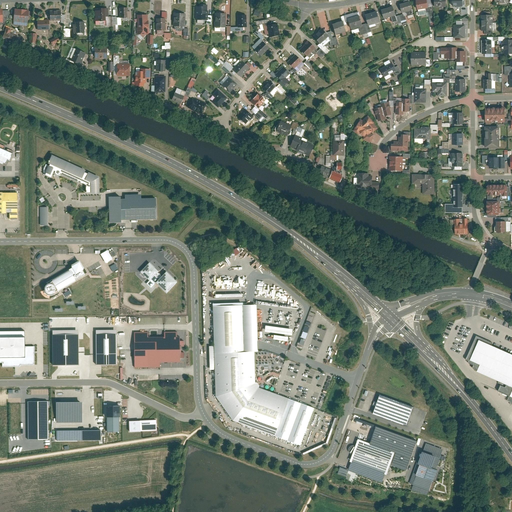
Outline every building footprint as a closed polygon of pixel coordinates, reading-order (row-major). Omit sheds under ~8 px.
[(427,0),(417,0),(419,9),(429,7),(427,0)] [(410,1),(401,4),(404,12),(413,9),(410,1)] [(394,6),(383,9),(386,18),(392,16),(397,14),(394,6)] [(208,7),(196,7),(195,20),(208,20),(208,7)] [(108,8),(95,8),(96,20),(109,19),(108,8)] [(28,10),(15,9),(14,24),(27,25),(27,19),(28,10)] [(61,11),(51,12),(51,20),(61,19),(61,11)] [(359,11),(345,15),(347,21),(350,20),(350,18),(360,15),(359,11)] [(378,11),(367,14),(370,24),(381,21),(378,11)] [(186,13),(174,13),(174,26),(185,26),(186,13)] [(226,13),(214,13),(214,27),(226,27),(226,13)] [(148,14),(138,15),(139,27),(137,27),(138,34),(141,34),(144,37),(147,34),(149,34),(148,14)] [(400,24),(408,22),(406,17),(405,17),(404,14),(397,16),(399,20),(400,24)] [(484,34),(491,34),(491,30),(496,30),(496,23),(492,23),(492,14),(480,15),(480,31),(484,31),(484,34)] [(247,27),(247,15),(238,15),(238,28),(247,27)] [(360,15),(350,18),(350,20),(353,28),(359,26),(363,24),(360,15)] [(165,18),(157,18),(158,29),(163,29),(166,29),(165,18)] [(269,19),(256,21),(257,27),(268,25),(270,25),(269,19)] [(84,21),(76,22),(76,24),(76,32),(84,32),(84,21)] [(344,21),(333,24),(336,33),(347,30),(344,21)] [(270,25),(268,25),(271,37),(280,35),(278,23),(270,25)] [(363,24),(359,26),(361,33),(371,30),(369,23),(363,24)] [(468,24),(455,25),(455,36),(468,36),(468,24)] [(322,29),(315,36),(321,42),(328,35),(322,29)] [(264,37),(258,30),(255,32),(261,38),(262,39),(264,37)] [(4,32),(1,39),(10,42),(12,36),(10,35),(4,32)] [(253,47),(256,49),(264,41),(262,39),(261,38),(253,47)] [(264,41),(256,49),(261,55),(269,47),(264,41)] [(309,41),(301,49),(307,55),(315,47),(309,41)] [(492,41),(482,41),(482,55),(492,56),(492,41)] [(107,46),(96,46),(95,57),(107,57),(107,46)] [(322,49),(321,48),(317,52),(322,57),(326,53),(322,49)] [(86,53),(76,49),(72,59),(81,63),(86,53)] [(458,52),(457,49),(445,49),(445,55),(446,60),(458,60),(458,52)] [(466,52),(458,52),(458,60),(458,63),(467,63),(466,52)] [(427,53),(412,53),(412,66),(427,66),(427,53)] [(296,54),(288,62),(294,68),(302,60),(296,54)] [(165,60),(157,60),(157,70),(165,70),(165,60)] [(242,60),(234,69),(241,76),(250,67),(242,60)] [(313,66),(308,60),(304,63),(310,69),(313,66)] [(233,67),(227,61),(223,65),(225,67),(230,71),(233,67)] [(394,62),(381,69),(385,77),(390,74),(389,71),(393,69),(396,75),(402,72),(399,66),(396,67),(394,62)] [(119,64),(118,64),(118,76),(130,75),(130,64),(119,64)] [(290,72),(284,66),(276,75),(281,80),(282,80),(290,72)] [(151,77),(151,69),(142,68),(142,71),(146,71),(146,77),(151,77)] [(142,71),(136,71),(136,84),(146,85),(146,77),(146,71),(142,71)] [(230,77),(223,85),(229,92),(237,84),(230,77)] [(161,78),(155,78),(155,91),(165,91),(166,78),(161,78)] [(466,80),(456,80),(456,93),(466,93),(466,80)] [(492,81),(483,80),(483,90),(491,90),(492,81)] [(276,86),(271,81),(265,89),(270,93),(276,86)] [(447,83),(433,84),(433,92),(438,92),(448,92),(447,83)] [(280,84),(277,87),(283,92),(286,90),(283,87),(280,84)] [(186,100),(192,88),(189,87),(186,92),(183,98),(186,100)] [(178,88),(172,100),(181,104),(183,98),(186,92),(178,88)] [(227,97),(218,89),(213,94),(217,97),(213,101),(218,106),(227,97)] [(427,90),(416,90),(416,104),(427,104),(427,90)] [(259,93),(251,101),(258,108),(266,100),(259,93)] [(206,104),(195,100),(191,108),(202,112),(206,104)] [(389,102),(382,104),(383,106),(385,115),(392,114),(389,102)] [(255,106),(250,112),(254,116),(254,115),(259,110),(255,106)] [(377,108),(380,120),(386,119),(385,115),(383,106),(377,108)] [(487,107),(487,122),(507,121),(506,107),(487,107)] [(246,109),(239,117),(247,124),(254,116),(250,112),(246,109)] [(267,117),(259,110),(254,115),(263,122),(267,117)] [(464,114),(453,114),(453,125),(464,125),(464,114)] [(362,118),(354,130),(360,134),(361,133),(366,136),(364,139),(372,141),(375,134),(372,133),(373,131),(374,132),(378,127),(368,115),(363,120),(362,118)] [(291,125),(281,121),(278,131),(287,135),(291,125)] [(501,126),(486,126),(486,147),(501,147),(501,126)] [(422,128),(416,128),(415,138),(431,138),(431,127),(422,127),(422,128)] [(464,144),(464,133),(453,133),(453,144),(464,144)] [(392,143),(392,150),(408,151),(409,135),(402,135),(402,137),(400,136),(400,141),(396,141),(396,143),(392,143)] [(301,139),(295,137),(292,146),(298,148),(301,139)] [(314,144),(301,139),(298,148),(297,150),(309,155),(314,144)] [(344,140),(334,140),(333,154),(337,155),(344,155),(344,140)] [(0,163),(3,165),(4,163),(5,164),(7,159),(9,160),(12,154),(3,150),(5,147),(0,144),(0,163)] [(465,166),(464,153),(453,153),(453,166),(465,166)] [(100,178),(51,156),(43,174),(52,177),(55,171),(55,173),(56,175),(57,175),(59,175),(61,174),(88,186),(89,193),(100,193),(100,178)] [(403,157),(390,156),(390,170),(403,170),(403,157)] [(506,168),(506,157),(490,157),(490,167),(506,168)] [(320,173),(330,177),(333,170),(323,166),(320,173)] [(342,174),(333,170),(330,177),(339,181),(342,174)] [(359,173),(359,184),(373,184),(373,175),(370,175),(370,173),(359,173)] [(435,174),(414,174),(414,183),(425,184),(424,193),(434,194),(435,174)] [(507,184),(488,184),(488,193),(507,192),(507,191),(507,185),(507,184)] [(463,185),(454,185),(454,195),(463,195),(463,185)] [(10,220),(17,220),(17,193),(0,193),(0,213),(6,214),(6,209),(11,209),(11,214),(10,214),(10,220)] [(463,195),(454,195),(454,204),(445,204),(445,213),(463,213),(463,195)] [(140,196),(122,197),(123,220),(156,219),(155,199),(140,199),(140,196)] [(108,197),(109,223),(123,223),(123,220),(122,197),(108,197)] [(500,201),(488,201),(488,214),(499,214),(499,212),(500,212),(500,201)] [(40,208),(40,226),(49,226),(49,208),(40,208)] [(505,220),(498,220),(498,230),(506,230),(505,220)] [(460,224),(456,224),(456,233),(468,233),(468,224),(464,224),(460,224)] [(113,260),(108,251),(102,255),(107,263),(113,260)] [(75,268),(46,284),(45,287),(44,289),(45,292),(47,295),(50,296),(53,296),(88,276),(85,272),(87,271),(82,262),(74,266),(75,268)] [(160,272),(151,263),(142,273),(150,281),(147,284),(152,289),(157,284),(167,293),(176,283),(166,274),(163,277),(159,273),(160,272)] [(62,292),(65,297),(71,293),(68,289),(62,292)] [(257,305),(213,306),(215,352),(255,351),(259,351),(257,305)] [(262,332),(290,335),(291,329),(263,325),(262,332)] [(116,330),(96,330),(96,364),(116,364),(116,330)] [(25,346),(25,331),(0,331),(0,362),(0,363),(1,366),(33,365),(32,346),(25,346)] [(148,332),(133,332),(134,369),(159,368),(159,363),(180,363),(179,337),(176,337),(176,332),(163,332),(163,337),(148,338),(148,332)] [(492,344),(475,336),(465,360),(468,361),(467,363),(472,366),(471,369),(476,371),(476,372),(511,388),(511,389),(509,397),(511,398),(511,355),(491,346),(492,344)] [(300,446),(314,409),(259,387),(256,382),(255,351),(215,352),(217,396),(233,420),(300,446)] [(411,407),(378,395),(371,413),(404,425),(411,407)] [(46,439),(46,401),(26,401),(26,440),(46,439)] [(82,402),(56,402),(56,423),(82,423),(82,402)] [(120,406),(106,406),(106,418),(107,418),(107,432),(119,432),(119,417),(120,417),(120,406)] [(154,420),(127,421),(127,432),(155,430),(154,420)] [(376,427),(370,444),(395,453),(392,463),(408,469),(417,442),(376,427)] [(101,430),(82,431),(82,441),(101,441),(101,430)] [(82,431),(57,431),(57,441),(82,441),(82,431)] [(370,444),(359,440),(350,463),(352,463),(385,475),(387,476),(392,463),(395,453),(370,444)] [(435,457),(425,453),(421,463),(431,467),(435,457)] [(385,475),(352,463),(348,471),(383,483),(385,475)] [(431,467),(421,463),(413,485),(429,491),(432,481),(434,482),(439,470),(431,467)] [(346,477),(348,471),(340,468),(337,474),(346,477)]
